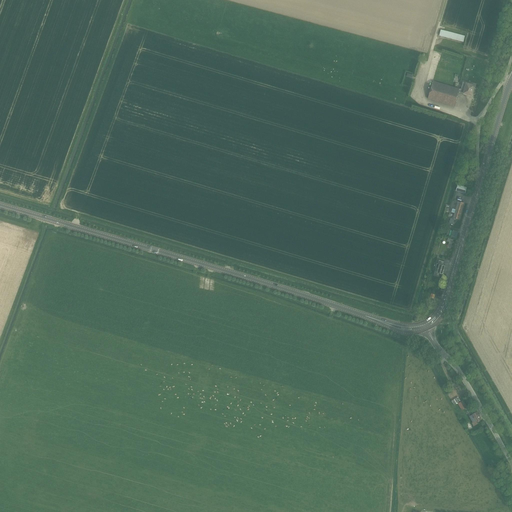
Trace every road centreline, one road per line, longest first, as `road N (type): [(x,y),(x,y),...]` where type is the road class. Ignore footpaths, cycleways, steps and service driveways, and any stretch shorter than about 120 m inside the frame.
road 1 (secondary): [(388,324),(0,205)]
road 2 (track): [(511,420),(460,326),(511,153)]
road 3 (track): [(0,191),(50,203),(124,0)]
road 4 (secondary): [(425,325),(445,302),(508,85)]
road 5 (unclassified): [(511,463),(425,325)]
